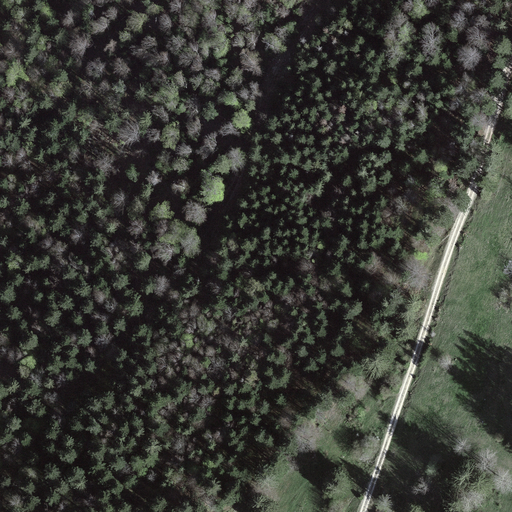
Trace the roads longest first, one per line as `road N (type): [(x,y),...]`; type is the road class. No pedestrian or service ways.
road 1 (track): [(0,482),(199,257),(290,43),(324,0)]
road 2 (track): [(511,62),(362,511)]
